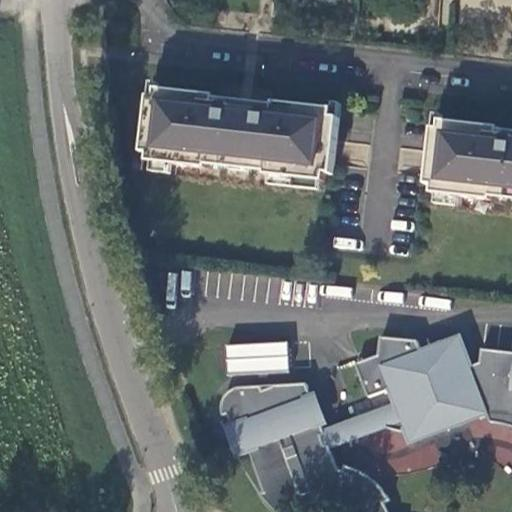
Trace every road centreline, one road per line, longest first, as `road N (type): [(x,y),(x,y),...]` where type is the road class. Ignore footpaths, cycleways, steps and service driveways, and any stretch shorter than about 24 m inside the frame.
road 1 (residential): [(56,0),(62,103),(109,321),(175,511)]
road 2 (residential): [(146,0),(170,34),(193,41),(511,75)]
